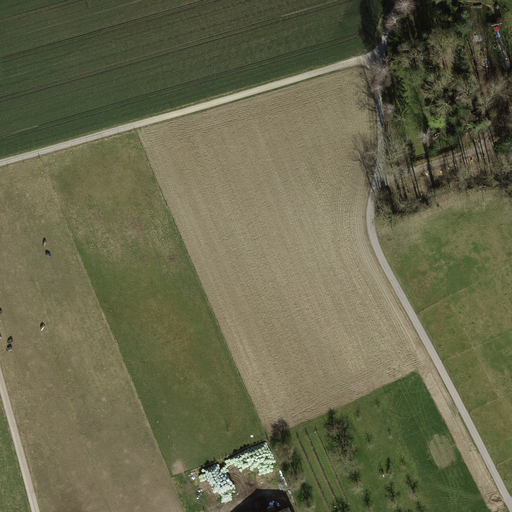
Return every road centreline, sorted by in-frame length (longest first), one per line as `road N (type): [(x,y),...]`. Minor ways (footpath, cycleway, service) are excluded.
road 1 (track): [(381,53),(374,240),(511,507)]
road 2 (track): [(381,53),(0,165)]
road 3 (track): [(378,181),(511,138)]
road 4 (track): [(35,511),(0,381)]
